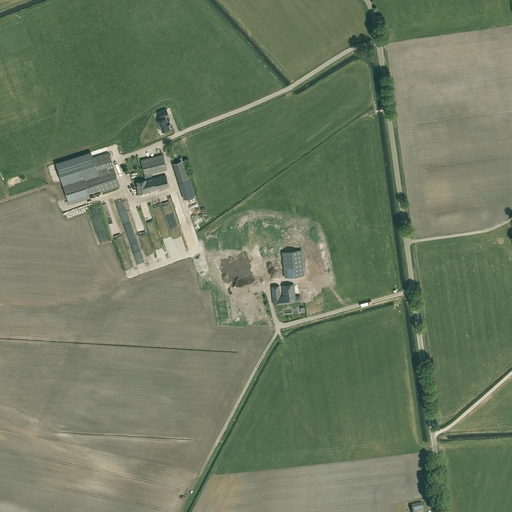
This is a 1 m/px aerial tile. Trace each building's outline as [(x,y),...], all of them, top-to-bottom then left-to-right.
[(158,121),(162,132),(170,129),(168,125),(170,125),(170,124),(169,122),(169,121),(167,122),(166,118),(158,121)] [(120,186),(113,167),(109,152),(93,157),(98,172),(84,177),(83,175),(62,182),(69,204),(90,197),(90,195),(120,186)] [(151,174),(167,170),(164,156),(141,160),(145,179),(152,177),(151,174)] [(186,160),(175,163),(183,194),(166,199),(168,205),(196,197),(186,160)] [(138,194),(168,186),(165,175),(136,182),(138,194)] [(166,218),(183,215),(182,209),(165,212),(166,218)] [(264,266),(260,224),(253,224),(254,237),(250,237),(253,267),(264,266)] [(158,230),(152,232),(155,241),(161,240),(158,230)] [(276,232),(267,233),(269,256),(270,256),(271,265),(280,264),(280,261),(278,262),(278,255),(276,232)] [(305,240),(309,274),(316,273),(316,271),(321,270),(318,250),(313,251),(312,239),(305,240)] [(282,252),(284,275),(285,277),(304,275),(301,250),(282,252)] [(282,268),(272,268),(272,278),(282,279),(282,268)] [(280,295),(279,285),(271,286),(273,304),(295,301),(294,284),(282,285),(283,295),(280,295)] [(313,298),(312,291),(308,292),(307,287),(301,287),(302,300),(313,298)] [(249,326),(255,326),(253,291),(247,292),(249,326)]
